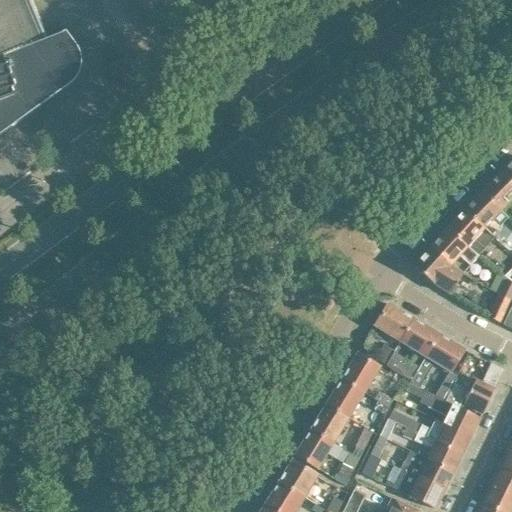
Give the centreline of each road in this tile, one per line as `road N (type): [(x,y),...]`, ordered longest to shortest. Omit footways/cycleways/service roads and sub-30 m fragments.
road 1 (secondary): [(0,346),(200,183),(451,0)]
road 2 (secondary): [(369,0),(0,271)]
road 3 (residential): [(377,269),(230,511)]
road 4 (residential): [(163,53),(131,117),(104,146),(0,222)]
road 5 (residential): [(511,127),(377,269)]
road 6 (unclassified): [(511,353),(377,269)]
road 7 (residential): [(453,511),(511,391)]
